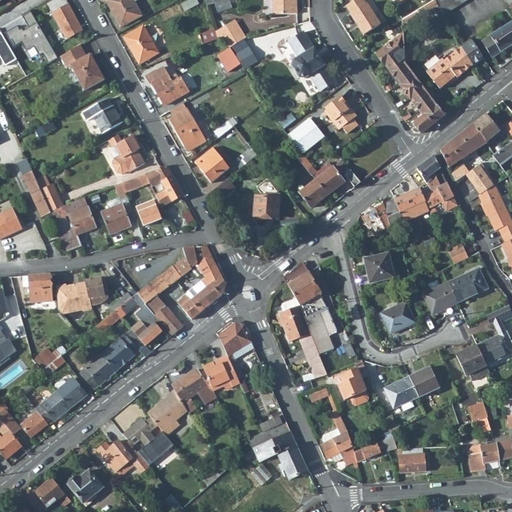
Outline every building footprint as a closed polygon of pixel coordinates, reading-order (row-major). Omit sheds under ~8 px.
[(21,0),(3,0),(0,2),(0,13),(22,0),(21,0)] [(75,27),(79,25),(65,0),(55,0),(47,4),(67,39),(78,33),(75,27)] [(138,0),(110,0),(113,5),(109,7),(120,27),(143,16),(135,2),(138,0)] [(181,0),(180,1),(187,11),(200,3),(197,0),(181,0)] [(272,0),(273,15),(298,14),(297,0),(272,0)] [(363,0),(355,0),(346,6),(351,14),(350,14),(364,36),(381,25),(367,4),(366,4),(363,0)] [(511,0),(437,0),(435,1),(443,15),(468,0),(505,0),(509,6),(511,10),(511,22),(481,42),(492,58),(511,44),(511,0)] [(439,17),(443,15),(435,1),(418,12),(421,17),(433,9),(435,13),(436,12),(439,17)] [(11,40),(14,46),(21,43),(26,51),(33,47),(39,56),(42,54),(48,64),(57,58),(30,12),(22,17),(28,28),(23,31),(22,29),(20,30),(17,26),(5,33),(9,41),(11,40)] [(403,21),(403,28),(421,17),(418,12),(403,21)] [(227,25),(231,31),(238,26),(234,20),(227,25)] [(227,25),(214,29),(217,39),(223,37),(230,48),(244,40),(246,38),(238,26),(231,31),(227,25)] [(143,27),(124,38),(139,64),(158,53),(143,27)] [(214,29),(200,35),(203,45),(217,39),(214,29)] [(319,93),(335,81),(303,32),(288,41),(288,42),(295,52),(289,56),(287,57),(291,64),(291,65),(299,79),(305,79),(308,85),(313,82),(319,93)] [(9,41),(5,33),(2,35),(10,49),(14,46),(11,40),(9,41)] [(2,35),(1,34),(0,34),(0,58),(5,66),(16,60),(10,49),(2,35)] [(421,134),(444,115),(405,62),(404,34),(377,54),(423,116),(414,123),(421,134)] [(244,40),(230,48),(235,56),(249,48),(244,40)] [(484,59),(472,40),(460,47),(461,48),(473,66),(484,59)] [(283,45),(289,56),(295,52),(288,42),(283,45)] [(195,43),(186,46),(185,45),(182,46),(183,47),(185,52),(197,47),(195,43)] [(96,70),(98,69),(90,55),(87,57),(80,45),(60,57),(67,68),(71,66),(85,91),(102,82),(96,70)] [(167,52),(170,58),(180,54),(179,49),(178,48),(167,52)] [(230,48),(217,56),(228,73),(241,65),(235,56),(230,48)] [(235,56),(241,65),(254,56),(249,48),(235,56)] [(457,79),(473,66),(461,48),(444,61),(443,59),(426,72),(440,89),(450,81),(456,77),(457,79)] [(146,76),(150,84),(151,83),(164,106),(188,92),(181,79),(179,80),(176,75),(170,78),(163,67),(156,72),(156,71),(146,76)] [(96,70),(102,82),(104,80),(98,69),(96,70)] [(308,85),(314,95),(319,93),(313,82),(308,85)] [(354,119),(357,117),(341,96),(325,109),(327,110),(325,112),(339,130),(342,128),(347,134),(359,126),(354,119)] [(95,117),(104,134),(122,124),(113,107),(111,108),(107,99),(85,112),(89,120),(95,117)] [(179,106),(182,113),(174,117),(170,120),(188,152),(205,142),(183,104),(179,106)] [(260,107),(264,113),(269,110),(265,104),(260,107)] [(170,111),(174,117),(182,113),(179,106),(170,111)] [(291,114),(280,123),(283,127),(295,119),(291,114)] [(487,114),(474,124),(487,143),(500,132),(487,114)] [(309,118),(287,135),(302,154),(324,137),(309,118)] [(296,120),(295,119),(283,127),(284,129),(296,120)] [(51,121),(35,130),(39,138),(55,128),(51,121)] [(227,122),(215,131),(219,138),(232,128),(228,122),(227,122)] [(474,124),(440,151),(448,168),(487,143),(474,124)] [(118,136),(109,141),(112,148),(117,145),(122,155),(114,159),(112,164),(117,173),(122,175),(129,171),(129,172),(145,164),(137,151),(140,150),(132,136),(122,142),(118,136)] [(511,140),(492,155),(498,163),(499,165),(511,155),(511,140)] [(213,148),(195,163),(211,183),(229,169),(213,148)] [(251,148),(234,162),(240,170),(257,156),(251,148)] [(437,188),(441,186),(434,173),(440,169),(434,155),(417,169),(431,191),(437,188)] [(480,165),(486,172),(488,171),(498,163),(492,155),(480,165)] [(344,175),(350,170),(341,158),(339,159),(340,161),(336,164),(344,175)] [(451,174),(455,182),(467,174),(474,169),(469,161),(451,174)] [(312,176),(316,180),(333,167),(330,163),(317,172),(312,176)] [(480,165),(474,169),(467,174),(480,195),(481,194),(495,185),(486,172),(480,165)] [(24,168),(26,174),(32,172),(30,166),(24,168)] [(178,199),(181,203),(184,201),(166,166),(164,167),(152,172),(154,176),(157,175),(161,183),(163,186),(169,198),(172,202),(178,199)] [(345,182),(333,167),(316,180),(328,196),(345,182)] [(417,169),(412,173),(419,188),(429,210),(444,202),(437,188),(431,191),(417,169)] [(357,178),(350,170),(344,175),(355,188),(360,183),(359,181),(357,178)] [(51,213),(50,211),(40,189),(37,181),(32,172),(26,174),(28,179),(25,181),(28,188),(32,194),(42,216),(51,213)] [(146,174),(152,187),(159,184),(154,176),(152,172),(146,174)] [(150,184),(146,174),(122,184),(125,193),(150,184)] [(37,181),(40,189),(49,186),(45,176),(37,181)] [(228,180),(218,189),(224,197),(235,189),(228,180)] [(310,209),(328,196),(316,180),(299,194),(310,209)] [(444,202),(454,197),(447,182),(441,186),(437,188),(444,202)] [(63,206),(53,184),(49,186),(40,189),(50,211),(63,206)] [(114,186),(119,199),(127,196),(125,193),(122,184),(114,186)] [(499,229),(502,236),(511,231),(511,222),(495,185),(494,186),(481,194),(479,196),(495,231),(499,229)] [(159,189),(165,200),(169,198),(163,186),(159,189)] [(419,188),(394,200),(404,222),(429,211),(429,210),(419,188)] [(253,216),(278,218),(279,198),(255,197),(253,216)] [(95,228),(84,198),(63,206),(50,211),(51,213),(66,252),(80,246),(76,235),(95,228)] [(395,232),(406,227),(404,222),(394,200),(366,213),(366,215),(363,216),(369,230),(373,228),(376,234),(392,227),(395,232)] [(136,208),(144,226),(161,219),(154,201),(136,208)] [(122,205),(101,213),(110,235),(131,227),(122,205)] [(0,239),(22,229),(12,209),(0,214),(0,239)] [(184,213),(189,222),(194,219),(190,210),(184,213)] [(283,230),(298,227),(297,219),(282,222),(283,230)] [(162,224),(168,236),(174,233),(168,221),(162,224)] [(501,245),(511,268),(511,231),(502,236),(505,243),(501,245)] [(233,241),(238,246),(243,241),(239,236),(233,241)] [(461,244),(447,251),(454,265),(468,259),(461,244)] [(186,297),(177,303),(192,320),(224,294),(226,285),(211,255),(208,248),(205,246),(200,246),(203,260),(198,268),(205,278),(201,282),(207,288),(191,301),(190,301),(186,297)] [(194,247),(183,248),(186,258),(138,294),(145,304),(156,296),(192,270),(191,269),(197,263),(194,247)] [(366,266),(370,283),(394,278),(389,253),(366,259),(368,266),(366,266)] [(315,344),(319,354),(334,349),(328,334),(337,331),(328,310),(319,296),(322,295),(303,263),(283,278),(286,283),(296,299),(300,306),(304,317),(315,344)] [(478,293),(488,288),(478,269),(448,283),(457,303),(474,295),(473,292),(477,291),(478,293)] [(50,274),(29,276),(30,287),(31,303),(52,301),(50,274)] [(66,285),(57,287),(58,310),(59,311),(69,309),(71,312),(82,309),(83,310),(92,308),(91,305),(100,303),(108,297),(107,294),(108,294),(105,278),(101,279),(101,277),(86,281),(86,282),(70,286),(70,289),(67,290),(66,285)] [(191,301),(207,288),(201,282),(186,293),(191,301)] [(432,314),(457,303),(448,283),(423,294),(432,314)] [(401,286),(405,295),(410,294),(405,284),(401,286)] [(9,311),(8,311),(2,291),(0,291),(0,314),(3,314),(5,318),(10,315),(9,311)] [(129,292),(122,298),(126,302),(132,297),(131,295),(129,292)] [(126,302),(115,311),(121,318),(138,305),(142,310),(147,306),(145,304),(138,294),(137,293),(132,297),(126,302)] [(184,326),(165,306),(156,296),(145,304),(147,306),(151,312),(154,315),(158,320),(172,336),(184,326)] [(122,298),(111,307),(115,311),(126,302),(122,298)] [(315,344),(304,317),(300,306),(295,307),(292,300),(283,304),(281,307),(283,312),(279,314),(290,343),(299,339),(303,349),(315,344)] [(388,310),(398,306),(396,301),(386,305),(388,310)] [(388,310),(381,314),(390,334),(415,322),(406,302),(398,306),(388,310)] [(504,321),(511,317),(511,312),(510,305),(499,310),(503,319),(504,321)] [(143,318),(151,312),(147,306),(142,310),(138,313),(143,318)] [(486,316),(490,325),(493,323),(499,320),(501,323),(504,321),(499,310),(486,316)] [(115,311),(96,327),(101,334),(121,318),(115,311)] [(154,315),(151,312),(143,318),(131,329),(145,346),(162,332),(155,323),(158,320),(154,315)] [(477,345),(486,365),(511,353),(511,344),(506,332),(505,332),(501,323),(499,320),(493,323),(498,335),(477,345)] [(227,356),(238,380),(243,377),(235,359),(232,353),(251,342),(243,325),(235,323),(218,337),(227,356)] [(101,355),(115,372),(134,355),(139,351),(144,358),(151,353),(145,346),(131,329),(101,355)] [(0,363),(16,351),(8,338),(6,340),(4,336),(0,338),(0,363)] [(232,353),(235,359),(254,349),(251,342),(232,353)] [(343,346),(349,358),(355,355),(350,343),(343,346)] [(303,349),(307,361),(320,356),(319,354),(315,344),(303,349)] [(465,376),(469,374),(486,366),(487,366),(486,365),(477,345),(476,345),(456,355),(465,376)] [(55,360),(61,356),(66,352),(61,346),(51,354),(55,360)] [(43,370),(55,360),(51,354),(46,349),(34,359),(43,370)] [(99,386),(115,372),(101,355),(85,369),(80,374),(94,389),(99,385),(99,386)] [(43,370),(41,372),(46,378),(65,362),(61,356),(55,360),(43,370)] [(210,385),(213,391),(224,386),(222,383),(229,380),(232,387),(240,383),(238,380),(227,356),(219,359),(221,363),(215,366),(213,362),(202,367),(210,385)] [(334,378),(344,400),(350,398),(367,391),(361,379),(368,376),(362,361),(359,362),(354,364),(356,369),(351,371),(334,378)] [(469,374),(472,381),(490,373),(486,366),(469,374)] [(419,398),(439,388),(430,367),(409,377),(418,397),(419,398)] [(187,411),(189,414),(195,410),(188,399),(198,393),(205,405),(217,398),(213,391),(210,385),(207,387),(197,370),(171,386),(175,391),(187,411)] [(303,377),(305,382),(315,379),(313,374),(303,377)] [(393,409),(418,397),(409,377),(384,388),(393,409)] [(87,395),(73,378),(67,384),(59,390),(57,392),(70,409),(87,395)] [(55,385),(59,390),(67,384),(63,379),(55,385)] [(224,386),(226,390),(232,387),(229,380),(222,383),(224,386)] [(20,390),(23,393),(31,387),(28,383),(20,390)] [(329,396),(326,389),(309,395),(312,402),(329,396)] [(147,414),(162,432),(176,421),(187,411),(175,391),(168,396),(168,397),(162,402),(163,403),(157,407),(157,406),(147,414)] [(353,405),(356,406),(368,401),(369,398),(367,391),(350,398),(353,405)] [(70,409),(57,392),(40,405),(50,419),(53,422),(70,409)] [(0,405),(0,419),(5,425),(9,431),(12,435),(20,429),(6,410),(8,409),(3,403),(1,405),(0,405)] [(486,418),(488,418),(483,403),(468,407),(473,422),(476,421),(486,418)] [(31,438),(48,425),(46,422),(35,409),(32,405),(28,409),(33,415),(20,425),(31,438)] [(35,409),(46,422),(50,419),(40,405),(35,409)] [(321,446),(327,459),(331,457),(333,461),(336,463),(343,459),(347,466),(353,463),(355,468),(358,467),(357,463),(354,452),(347,432),(336,410),(330,413),(337,428),(341,436),(324,444),(321,446)] [(391,416),(385,418),(391,432),(397,429),(391,416)] [(490,431),(486,418),(476,421),(480,434),(490,431)] [(162,432),(166,437),(180,426),(176,421),(162,432)] [(263,433),(266,441),(290,431),(286,422),(263,433)] [(324,444),(341,436),(337,428),(323,436),(322,440),(324,444)] [(503,437),(503,442),(496,443),(500,461),(511,458),(511,429),(509,430),(509,436),(503,437)] [(12,435),(9,431),(0,438),(0,453),(5,459),(21,446),(12,435)] [(307,471),(289,432),(253,448),(259,462),(277,454),(282,464),(279,465),(284,476),(287,475),(289,479),(307,471)] [(248,439),(252,448),(266,441),(263,433),(248,439)] [(393,436),(354,452),(357,463),(380,454),(378,448),(385,445),(387,451),(397,449),(393,436)] [(98,450),(115,472),(115,471),(130,460),(135,466),(141,473),(149,467),(129,442),(123,446),(119,441),(110,448),(106,443),(98,450)] [(485,470),(501,468),(500,461),(496,443),(487,445),(487,443),(480,445),(472,446),(468,451),(469,455),(481,453),(483,464),(485,464),(485,470)] [(397,449),(400,473),(425,471),(424,454),(403,455),(402,448),(397,449)] [(467,456),(471,472),(485,470),(485,464),(483,464),(481,453),(469,455),(467,456)] [(115,471),(120,477),(135,466),(130,460),(115,471)] [(219,461),(210,469),(212,471),(201,480),(207,487),(209,485),(217,478),(225,471),(219,461)] [(212,488),(232,511),(272,476),(262,464),(250,474),(240,462),(212,488)] [(67,485),(83,504),(103,487),(89,470),(79,478),(77,476),(67,485)] [(43,511),(44,511),(58,500),(64,508),(71,503),(65,495),(51,479),(27,499),(38,511),(39,511),(43,511)] [(171,494),(182,509),(188,504),(177,489),(171,494)] [(163,501),(172,511),(178,511),(182,509),(171,494),(163,501)]
